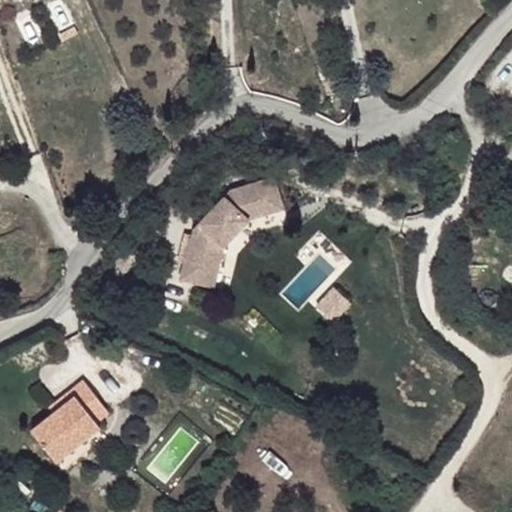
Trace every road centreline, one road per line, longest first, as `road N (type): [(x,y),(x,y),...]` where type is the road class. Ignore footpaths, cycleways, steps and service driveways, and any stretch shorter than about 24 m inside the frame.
road 1 (unclassified): [(511,14),(448,91),(403,124),(339,132),(257,108),(211,118),(83,268)]
road 2 (residential): [(0,182),(38,191),(83,268)]
